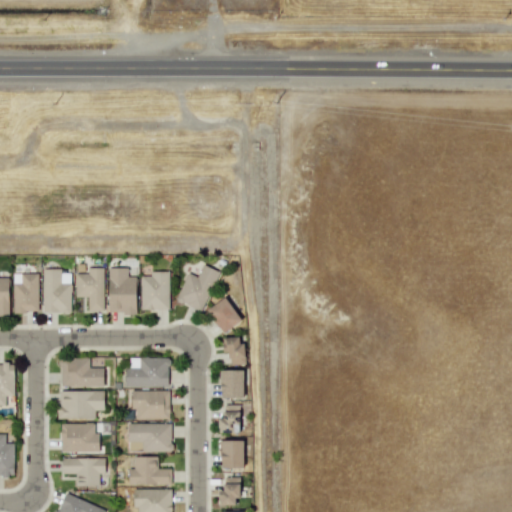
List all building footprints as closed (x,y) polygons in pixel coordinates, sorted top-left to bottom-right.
[(217,270),(201,264),(196,276),(186,272),(174,300),(201,311),(217,270)] [(87,272),(74,272),(74,297),(87,296),(87,311),(103,311),(102,267),(87,267),(87,272)] [(135,313),(135,276),(126,276),(126,267),(107,267),(107,313),(135,313)] [(42,312),(70,312),(69,272),(60,273),(60,268),(41,268),(42,312)] [(167,270),(148,271),(148,275),(139,275),(140,309),(168,309),(167,270)] [(37,272),(11,273),(12,312),(37,311),(37,272)] [(7,277),(0,277),(0,314),(8,314),(7,277)] [(220,333),(240,321),(225,297),(206,308),(220,333)] [(228,364),(243,363),(242,336),(221,337),(222,352),(228,352),(228,364)] [(124,367),(123,385),(167,387),(167,358),(129,356),(128,367),(124,367)] [(101,386),(102,367),(88,367),(88,358),(59,357),(58,385),(101,386)] [(13,395),(12,362),(0,362),(0,405),(4,405),(4,396),(13,395)] [(220,369),(219,398),(242,398),(243,370),(220,369)] [(103,409),(102,389),(56,391),(57,419),(94,418),(93,410),(103,409)] [(130,390),(130,409),(134,409),(134,419),(168,418),(168,390),(130,390)] [(216,432),(238,432),(239,404),(222,404),(222,417),(217,417),(216,432)] [(97,452),(98,432),(93,431),(94,423),(59,422),(58,451),(97,452)] [(126,423),(127,451),(171,451),(170,422),(126,423)] [(0,475),(12,475),(13,442),(4,442),(4,433),(0,433),(0,475)] [(220,468),(242,467),(242,439),(219,440),(220,468)] [(156,456),(133,456),(133,468),(127,468),(127,484),(169,484),(170,468),(156,468),(156,456)] [(60,457),(60,473),(76,473),(76,485),(98,485),(98,473),(103,473),(104,458),(60,457)] [(237,477),(222,477),(222,489),(217,489),(218,505),(237,505),(237,477)] [(170,511),(170,488),(132,489),(132,507),(137,507),(137,511),(170,511)] [(102,511),(104,509),(63,492),(54,511),(102,511)]
